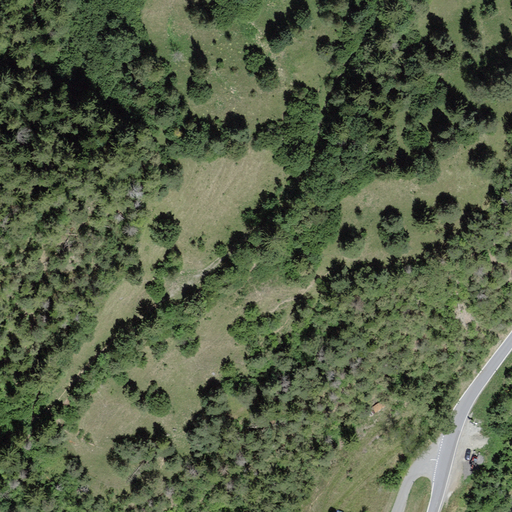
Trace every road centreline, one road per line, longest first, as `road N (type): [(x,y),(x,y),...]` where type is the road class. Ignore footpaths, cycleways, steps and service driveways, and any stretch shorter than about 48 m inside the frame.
road 1 (track): [(381,0),(286,196),(191,283)]
road 2 (unclassified): [(442,460),(466,402),(511,338)]
